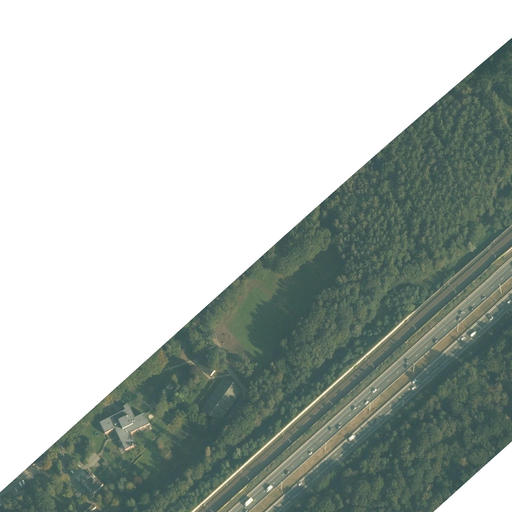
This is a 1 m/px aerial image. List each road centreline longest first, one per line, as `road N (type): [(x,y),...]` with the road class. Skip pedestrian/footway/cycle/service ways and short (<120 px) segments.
road 1 (motorway): [(511,271),(240,511)]
road 2 (motorway): [(270,511),(511,298)]
